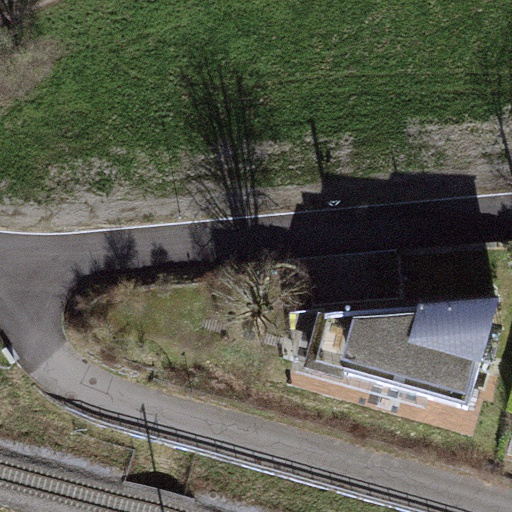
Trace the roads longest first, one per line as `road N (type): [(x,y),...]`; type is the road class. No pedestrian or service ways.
road 1 (residential): [(25,268),(41,349),(101,394),(490,511)]
road 2 (residential): [(25,268),(511,226)]
